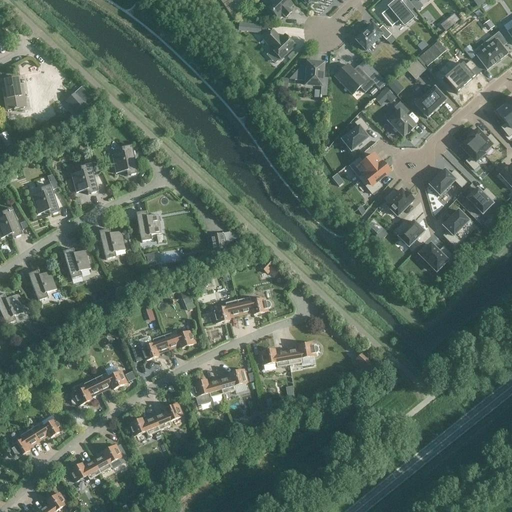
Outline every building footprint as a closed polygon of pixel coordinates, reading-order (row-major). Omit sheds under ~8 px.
[(233,21),(233,0),(230,0),(223,5),(233,21)] [(272,0),(266,7),(267,8),(265,10),(271,16),(272,14),(278,20),(283,16),(285,19),(291,13),(288,10),(292,6),(286,0),(272,0)] [(414,9),(406,0),(400,0),(399,1),(398,0),(396,0),(392,4),(391,4),(387,8),(388,10),(381,15),(391,28),(398,22),(404,28),(410,23),(417,17),(412,11),(414,9)] [(407,0),(417,12),(422,7),(418,2),(421,0),(407,0)] [(486,3),(481,7),(485,12),(490,9),(486,3)] [(454,15),(450,19),(455,25),(459,22),(454,15)] [(447,16),(436,23),(439,28),(450,21),(447,16)] [(511,20),(503,26),(508,34),(511,39),(511,20)] [(238,24),(237,32),(260,35),(261,27),(238,24)] [(366,52),(381,36),(386,41),(391,36),(382,27),(378,31),(372,26),(356,42),(366,52)] [(295,47),(285,36),(281,39),(273,31),(263,41),(271,49),(270,49),(281,61),(295,47)] [(481,53),(476,57),(486,70),(487,71),(488,70),(507,55),(508,55),(507,54),(502,48),(507,45),(498,34),(478,49),(481,53)] [(390,36),(386,41),(390,45),(395,41),(390,36)] [(424,42),(417,47),(422,52),(428,47),(424,42)] [(433,52),(424,59),(432,69),(441,61),(433,52)] [(444,80),(457,95),(457,94),(457,93),(474,78),(472,76),(478,71),(470,61),(464,67),(462,65),(445,81),(444,80)] [(406,71),(415,80),(425,71),(416,62),(406,71)] [(323,65),(307,64),(307,68),(301,67),(290,80),(306,81),(306,86),(321,87),(323,65)] [(347,66),(335,78),(352,96),(360,88),(365,93),(374,85),(358,68),(357,68),(353,72),(347,66)] [(18,79),(4,81),(6,93),(3,93),(6,111),(14,110),(14,111),(16,110),(16,109),(19,109),(18,106),(26,104),(23,90),(20,90),(18,79)] [(394,82),(388,87),(396,96),(401,90),(394,82)] [(386,89),(381,95),(391,105),(396,100),(386,89)] [(434,90),(416,106),(415,107),(416,108),(426,119),(427,119),(428,119),(434,112),(434,113),(439,108),(445,102),(446,101),(445,101),(435,90),(434,89),(433,90),(434,90)] [(75,95),(66,104),(79,118),(88,109),(75,95)] [(400,103),(395,108),(399,113),(389,123),(403,138),(407,134),(408,135),(415,128),(404,117),(409,112),(400,103)] [(499,112),(497,113),(506,124),(501,128),(509,138),(511,135),(511,130),(511,128),(511,113),(506,106),(504,107),(499,112)] [(342,141),(341,141),(342,142),(350,152),(351,153),(352,153),(351,152),(357,148),(358,148),(358,147),(361,144),(361,145),(362,144),(368,139),(368,140),(368,139),(368,138),(363,133),(368,129),(360,120),(355,124),(358,128),(342,141)] [(413,125),(419,128),(422,123),(416,120),(413,125)] [(477,131),(468,139),(484,155),(483,154),(491,147),(494,150),(499,145),(490,136),(486,140),(477,131)] [(10,139),(3,143),(7,149),(14,145),(10,139)] [(469,140),(461,148),(470,158),(466,162),(474,171),(479,167),(476,163),(484,155),(468,139),(469,140)] [(132,147),(129,147),(121,149),(122,154),(112,156),(116,174),(129,171),(131,176),(138,175),(132,147)] [(359,159),(349,167),(361,181),(381,164),(380,163),(376,157),(375,157),(374,155),(363,164),(359,159)] [(381,164),(361,181),(372,195),(382,187),(378,183),(389,174),(381,164)] [(91,165),(80,168),(81,173),(71,176),(76,194),(90,190),(91,195),(98,193),(91,165)] [(507,169),(500,176),(511,188),(511,166),(508,170),(507,169)] [(429,186),(429,187),(430,187),(439,197),(440,197),(455,182),(461,188),(466,184),(454,172),(450,176),(445,171),(444,171),(439,176),(439,177),(435,180),(434,181),(435,181),(430,186),(429,186)] [(42,194),(32,198),(38,216),(51,211),(53,216),(60,213),(52,190),(58,188),(55,180),(49,182),(50,186),(40,190),(42,194)] [(467,200),(466,200),(467,201),(469,203),(468,205),(474,210),(475,209),(482,215),(482,216),(483,215),(492,206),(493,205),(492,205),(491,203),(495,199),(486,190),(482,194),(478,190),(477,189),(477,190),(473,194),(473,193),(472,194),(467,200)] [(393,191),(384,200),(389,204),(387,206),(397,217),(413,201),(406,194),(405,195),(401,192),(397,196),(393,191)] [(361,206),(357,209),(362,216),(365,213),(361,206)] [(12,209),(2,214),(4,218),(0,219),(0,238),(1,240),(14,234),(16,239),(22,236),(12,209)] [(443,227),(442,227),(443,228),(448,232),(443,237),(454,247),(455,246),(459,242),(454,237),(463,228),(469,222),(458,211),(458,212),(453,217),(452,218),(449,221),(448,222),(443,227)] [(162,234),(158,216),(144,218),(143,213),(136,215),(141,243),(152,241),(151,236),(162,234)] [(25,221),(20,224),(22,230),(28,228),(25,221)] [(404,223),(395,232),(400,236),(398,237),(398,238),(398,239),(408,248),(408,249),(409,248),(424,233),(424,234),(424,233),(424,232),(423,232),(414,223),(413,222),(413,223),(409,227),(404,223)] [(383,229),(375,237),(380,243),(388,234),(383,229)] [(126,251),(121,233),(107,236),(106,231),(99,233),(106,261),(116,258),(115,253),(126,251)] [(223,235),(211,237),(213,251),(225,249),(223,235)] [(426,249),(419,255),(423,260),(422,261),(428,267),(429,266),(436,272),(446,263),(449,266),(455,260),(443,248),(438,253),(431,246),(427,249),(426,249)] [(90,270),(85,252),(71,256),(70,251),(63,253),(71,281),(82,277),(80,273),(90,270)] [(268,258),(259,268),(267,275),(270,271),(275,275),(280,269),(268,258)] [(228,271),(221,273),(224,283),(231,280),(228,271)] [(57,290),(50,273),(37,278),(35,273),(28,276),(38,303),(48,299),(47,294),(57,290)] [(193,277),(198,297),(207,295),(201,275),(193,277)] [(188,292),(180,295),(187,312),(195,308),(188,292)] [(24,313),(16,296),(4,302),(2,297),(0,297),(0,311),(6,326),(16,322),(14,318),(24,313)] [(250,298),(237,301),(241,316),(253,313),(254,316),(268,313),(267,310),(268,310),(269,310),(269,309),(270,309),(270,308),(271,307),(271,306),(271,305),(270,304),(269,303),(268,302),(266,302),(265,302),(265,300),(251,303),(250,298)] [(150,301),(143,304),(146,313),(154,311),(150,301)] [(241,316),(237,301),(225,304),(226,309),(212,312),(215,325),(229,322),(229,319),(241,316)] [(106,329),(105,337),(115,338),(115,330),(106,329)] [(176,332),(164,337),(169,351),(180,346),(182,350),(195,345),(191,332),(178,337),(176,332)] [(169,351),(164,337),(150,341),(149,338),(139,342),(140,345),(131,348),(136,363),(144,360),(145,362),(158,358),(157,355),(169,351)] [(299,350),(287,352),(289,367),(302,364),(301,360),(315,357),(315,355),(316,354),(317,354),(318,353),(318,352),(318,351),(318,350),(318,349),(318,348),(317,347),(316,347),(315,347),(314,347),(313,347),(313,344),(299,347),(299,350)] [(371,361),(359,350),(351,359),(363,370),(371,361)] [(277,369),(289,367),(287,352),(275,354),(274,351),(260,353),(262,367),(276,364),(277,369)] [(230,378),(219,381),(223,396),(235,392),(234,388),(247,384),(243,371),(230,375),(230,378)] [(106,374),(95,380),(101,393),(112,388),(114,391),(127,384),(121,372),(108,378),(106,374)] [(132,373),(126,376),(129,383),(135,380),(132,373)] [(101,393),(95,380),(83,385),(85,390),(72,395),(74,398),(72,399),(71,401),(71,402),(72,404),(73,405),(75,406),(77,405),(78,408),(91,401),(90,398),(101,393)] [(223,396),(219,381),(207,385),(206,382),(192,386),(192,387),(190,388),(189,390),(191,397),(193,398),(195,397),(196,399),(209,395),(210,399),(223,396)] [(165,414),(154,418),(160,432),(172,427),(170,423),(182,417),(177,405),(164,411),(165,414)] [(160,432),(154,418),(142,423),(141,420),(128,426),(133,438),(146,433),(147,437),(160,432)] [(41,423),(30,430),(38,443),(49,436),(51,439),(63,431),(56,420),(44,427),(41,423)] [(38,443),(30,430),(19,437),(22,441),(10,448),(12,451),(11,451),(10,451),(10,452),(9,453),(9,454),(9,455),(10,456),(10,457),(11,458),(12,458),(13,458),(14,458),(15,458),(16,457),(17,460),(29,452),(28,449),(38,443)] [(212,441),(204,443),(206,449),(213,447),(212,441)] [(104,456),(94,462),(101,475),(112,469),(110,465),(122,458),(116,446),(103,453),(104,456)] [(181,460),(176,463),(179,468),(184,465),(181,460)] [(101,475),(94,462),(83,468),(81,465),(69,472),(75,484),(87,477),(89,481),(101,475)] [(147,475),(143,481),(152,487),(156,481),(147,475)] [(49,505),(38,511),(56,511),(66,505),(59,494),(47,502),(49,505)]
